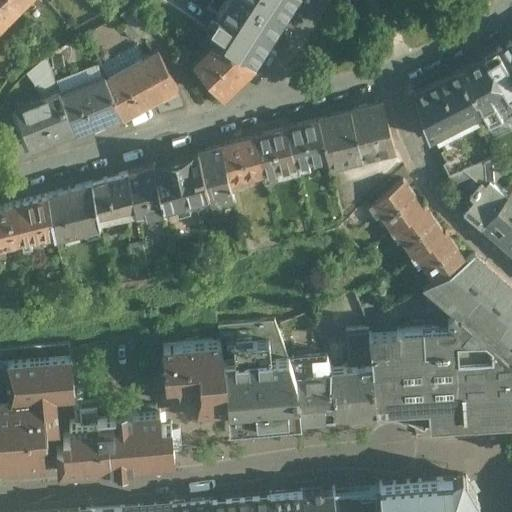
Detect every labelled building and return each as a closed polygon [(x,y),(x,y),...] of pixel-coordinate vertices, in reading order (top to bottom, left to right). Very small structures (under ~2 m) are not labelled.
[(12,0),(0,0),(0,27),(20,8),(12,0)] [(148,24),(131,7),(120,15),(138,34),(148,24)] [(511,36),(496,46),(511,67),(511,36)] [(254,63),(215,38),(193,60),(196,63),(196,64),(200,69),(223,92),(254,63)] [(511,67),(496,46),(496,45),(483,53),(508,91),(511,97),(511,67)] [(157,49),(105,77),(104,74),(103,75),(105,77),(124,114),(124,113),(124,112),(162,92),(163,95),(165,94),(165,93),(176,87),(177,88),(178,87),(157,49)] [(183,50),(175,57),(188,81),(200,69),(196,64),(196,63),(193,60),(183,50)] [(483,53),(458,66),(483,107),(488,116),(485,117),(489,125),(504,118),(490,91),(499,86),(502,95),(508,91),(483,53)] [(46,54),(25,70),(34,81),(38,78),(48,91),(59,87),(46,54)] [(458,66),(414,90),(430,136),(483,107),(458,66)] [(103,75),(60,91),(75,128),(108,115),(109,119),(110,118),(123,113),(123,114),(124,114),(105,77),(103,75)] [(48,91),(16,104),(30,141),(73,125),(74,129),(75,128),(60,91),(59,87),(48,91)] [(511,105),(511,97),(508,91),(502,95),(501,95),(508,108),(511,105)] [(382,99),(350,107),(362,153),(394,145),(382,99)] [(350,107),(318,115),(327,150),(326,150),(329,162),(330,162),(330,161),(361,153),(361,154),(362,154),(362,153),(350,107)] [(318,115),(285,123),(294,158),(326,150),(327,150),(318,115)] [(285,123),(253,131),(262,166),(294,158),(285,123)] [(459,125),(438,136),(444,148),(462,138),(465,137),(459,125)] [(253,131),(220,139),(232,183),(232,182),(230,174),(262,166),(253,131)] [(462,138),(444,148),(444,147),(441,149),(446,159),(446,160),(464,151),(467,149),(462,138)] [(220,139),(198,145),(208,183),(208,184),(210,193),(219,192),(233,188),(232,183),(220,139)] [(198,145),(153,158),(162,197),(174,193),(177,201),(190,197),(188,189),(207,184),(210,194),(210,193),(208,184),(208,183),(198,145)] [(464,151),(446,160),(446,159),(443,161),(448,171),(470,162),(464,151)] [(448,171),(447,171),(449,176),(445,178),(452,196),(463,208),(480,222),(511,182),(511,181),(505,188),(503,187),(502,188),(491,179),(500,168),(492,152),(470,162),(448,171)] [(153,158),(127,164),(135,202),(135,203),(144,200),(146,205),(163,200),(162,197),(153,158)] [(127,164),(91,173),(99,210),(135,202),(127,164)] [(91,173),(46,185),(53,220),(54,225),(99,214),(99,210),(91,173)] [(381,210),(392,227),(422,205),(403,178),(368,203),(376,214),(381,210)] [(511,181),(511,182),(480,222),(481,222),(483,219),(503,236),(501,239),(511,248),(511,181)] [(46,185),(7,194),(14,230),(21,228),(22,233),(31,231),(30,226),(53,220),(46,185)] [(210,193),(210,194),(215,209),(215,210),(215,211),(217,210),(215,206),(222,205),(219,192),(210,193)] [(7,194),(0,195),(0,238),(5,237),(4,232),(14,230),(7,194)] [(402,236),(414,252),(443,231),(424,204),(422,205),(392,227),(390,229),(398,239),(402,236)] [(215,209),(204,212),(211,243),(222,240),(215,210),(215,209)] [(187,227),(184,214),(167,218),(174,247),(191,243),(189,235),(196,234),(194,225),(187,227)] [(141,229),(129,232),(134,254),(146,252),(141,229)] [(435,278),(464,257),(445,230),(443,231),(414,252),(411,254),(418,265),(423,261),(435,278)] [(59,248),(52,249),(53,259),(62,257),(59,248)] [(511,283),(474,251),(464,257),(435,278),(422,287),(461,319),(453,326),(369,333),(371,355),(376,413),(407,412),(407,417),(425,426),(429,427),(430,429),(511,423),(511,283)] [(203,380),(204,399),(233,397),(241,396),(239,371),(235,328),(167,333),(170,372),(184,371),(185,382),(203,380)] [(343,369),(332,370),(336,417),(376,413),(371,355),(369,333),(369,328),(345,331),(347,352),(341,353),(343,369)] [(15,347),(15,350),(0,351),(0,456),(20,455),(57,452),(54,417),(71,416),(68,379),(85,378),(82,342),(15,347)] [(300,420),(336,417),(332,370),(331,368),(326,357),(289,360),(295,376),(300,420)] [(247,420),(300,420),(295,376),(289,360),(239,371),(241,396),(244,421),(247,420)] [(68,421),(72,466),(182,457),(178,409),(166,410),(165,397),(87,403),(82,404),(83,411),(83,420),(68,421)] [(423,511),(465,511),(475,498),(464,478),(420,482),(379,485),(381,503),(382,511),(404,511),(418,506),(420,505),(422,504),(424,505),(425,506),(425,508),(425,511),(423,511)] [(335,511),(367,511),(381,503),(379,485),(332,489),(335,511)] [(303,511),(335,511),(332,489),(300,492),(303,511)] [(269,494),(271,511),(303,511),(300,492),(269,494)] [(211,500),(211,511),(271,511),(269,494),(211,500)] [(211,511),(211,500),(170,504),(171,511),(211,511)]
